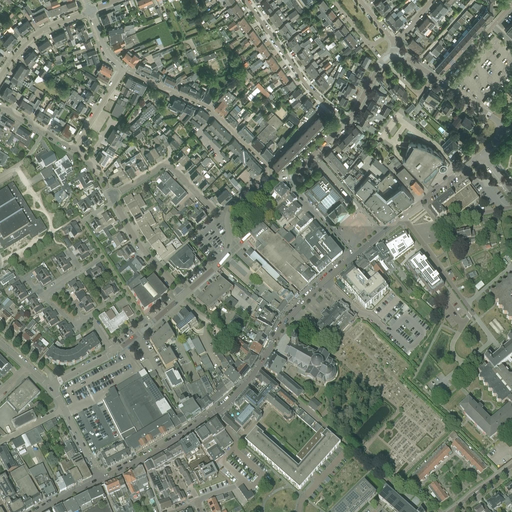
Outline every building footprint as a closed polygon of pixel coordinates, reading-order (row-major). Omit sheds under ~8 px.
[(45,4),(48,9),(49,10),(60,5),(58,0),(56,0),(53,1),(50,2),(49,0),(48,0),(44,2),(45,4)] [(75,0),(74,0),(67,3),(60,5),(49,10),(51,15),(52,16),(78,6),(75,0)] [(138,0),(140,5),(142,10),(145,9),(143,6),(147,4),(145,0),(138,0)] [(264,8),(270,4),(268,1),(269,0),(264,0),(260,3),(264,8)] [(327,13),(331,10),(329,7),(329,6),(323,0),(322,0),(319,2),(318,3),(324,10),(321,12),(324,15),(327,13)] [(377,8),(379,10),(391,0),(390,0),(385,0),(383,2),(381,0),(380,0),(379,2),(375,5),(377,8)] [(390,0),(391,0),(379,10),(380,12),(382,15),(383,14),(383,15),(387,12),(389,10),(392,8),(390,5),(393,3),(396,0),(390,0)] [(268,13),(272,10),(277,6),(274,1),(270,4),(264,8),(268,13)] [(439,5),(436,7),(439,9),(445,14),(447,12),(446,11),(448,8),(449,10),(450,10),(451,11),(451,10),(453,8),(452,7),(450,6),(448,4),(446,2),(444,4),(441,2),(440,1),(437,4),(439,5)] [(232,9),(234,12),(240,7),(237,2),(224,12),(225,13),(226,12),(226,13),(232,9)] [(23,7),(24,8),(26,12),(27,12),(28,14),(32,12),(27,4),(23,7)] [(37,10),(39,14),(43,20),(48,17),(48,16),(51,15),(49,10),(48,9),(46,10),(44,7),(37,10)] [(234,19),(240,15),(244,12),(240,7),(234,12),(236,15),(233,17),(234,19)] [(433,9),(431,11),(432,12),(434,14),(432,17),(437,21),(442,16),(443,17),(445,14),(439,9),(436,7),(434,10),(433,9)] [(488,9),(483,14),(489,20),(490,19),(489,18),(493,14),(494,15),(495,8),(493,8),(488,7),(488,9)] [(273,13),(269,16),(273,21),(283,14),(281,11),(279,9),(273,13)] [(327,20),(323,22),(326,26),(333,21),(331,19),(336,15),(332,9),(331,10),(327,13),(324,16),(327,20)] [(110,21),(111,23),(118,20),(115,15),(114,15),(112,11),(101,15),(101,16),(100,17),(101,20),(102,19),(104,23),(110,21)] [(298,12),(290,18),(292,20),(299,16),(300,15),(298,12)] [(389,16),(386,19),(390,24),(398,18),(396,15),(396,14),(394,12),(389,16)] [(37,23),(40,22),(42,21),(43,21),(42,20),(43,20),(39,14),(36,15),(34,13),(32,14),(33,17),(35,19),(37,23)] [(481,13),(476,18),(484,25),(485,24),(484,23),(488,19),(489,20),(483,14),(483,15),(481,13)] [(283,14),(273,21),(277,26),(281,23),(286,19),(285,17),(283,14)] [(230,24),(228,26),(231,31),(235,29),(236,30),(239,28),(242,26),(248,22),(244,16),(238,20),(239,21),(236,24),(235,21),(230,24)] [(334,29),(339,26),(343,22),(338,17),(334,20),(333,21),(335,24),(332,26),(334,29)] [(398,18),(390,24),(395,30),(397,28),(400,26),(400,25),(403,22),(398,17),(398,18)] [(430,28),(437,21),(432,17),(430,19),(428,17),(423,22),(430,28)] [(476,18),(471,23),(475,26),(480,31),(481,30),(480,29),(483,25),(484,25),(476,18)] [(23,24),(27,30),(33,26),(30,22),(28,20),(23,24)] [(457,29),(461,24),(457,20),(452,26),(455,28),(457,29)] [(22,34),(27,30),(23,24),(20,21),(18,22),(19,24),(13,28),(19,35),(22,33),(22,34)] [(292,26),(290,24),(288,21),(283,25),(279,28),(282,33),(292,26)] [(115,27),(114,27),(109,28),(110,34),(125,31),(126,30),(131,29),(130,28),(129,27),(125,28),(124,25),(121,26),(120,22),(115,23),(115,27)] [(235,29),(231,31),(233,34),(237,31),(240,36),(240,37),(244,34),(242,32),(245,29),(246,31),(248,30),(252,27),(248,22),(242,26),(239,28),(236,30),(235,29)] [(423,22),(418,27),(421,29),(419,31),(424,36),(426,34),(430,29),(430,28),(423,22)] [(471,24),(467,29),(475,36),(480,31),(471,23),(471,24)] [(75,29),(77,34),(77,33),(80,33),(86,30),(84,24),(77,26),(78,28),(75,29)] [(339,38),(349,30),(344,25),(334,32),(339,38)] [(290,35),(292,34),(296,30),(295,28),(294,29),(292,26),(282,33),(286,38),(290,35)] [(110,34),(111,44),(116,42),(125,38),(124,37),(127,36),(127,34),(131,33),(135,32),(134,27),(130,28),(131,29),(126,30),(125,31),(110,34)] [(466,28),(462,34),(464,36),(470,41),(471,40),(470,39),(474,35),(475,36),(467,29),(466,28)] [(248,33),(252,38),(257,35),(253,29),(249,32),(248,33)] [(424,36),(419,31),(417,29),(414,32),(422,38),(424,36)] [(89,36),(86,30),(80,33),(77,33),(79,37),(80,39),(82,38),(89,36)] [(65,31),(59,34),(62,41),(68,38),(67,36),(65,31)] [(17,38),(13,35),(12,33),(7,38),(13,43),(17,38)] [(288,41),(291,46),(296,43),(298,42),(301,39),(299,37),(300,36),(298,33),(288,41)] [(344,38),(344,39),(343,39),(348,45),(349,44),(350,46),(343,52),(346,55),(352,51),(356,48),(353,45),(357,42),(350,33),(347,36),(344,38)] [(53,37),(55,41),(56,44),(57,46),(63,44),(62,41),(59,34),(53,37)] [(462,34),(458,39),(466,46),(470,41),(464,36),(462,34)] [(255,44),(257,43),(261,40),(257,35),(252,38),(255,44)] [(126,44),(133,41),(131,36),(124,39),(125,40),(117,43),(117,44),(113,45),(116,51),(123,48),(122,45),(126,44)] [(8,48),(13,43),(7,38),(3,43),(5,45),(8,48)] [(408,44),(413,48),(418,43),(413,38),(408,44)] [(43,43),(47,49),(52,45),(51,43),(48,39),(43,43)] [(77,50),(72,51),(73,54),(78,52),(83,50),(83,49),(86,48),(88,47),(92,45),(90,39),(85,41),(80,43),(81,46),(80,46),(81,48),(77,50)] [(232,44),(238,41),(236,39),(229,44),(232,48),(234,47),(232,44)] [(296,43),(291,46),(295,51),(302,46),(304,46),(309,43),(311,41),(309,39),(304,43),(303,42),(299,45),(298,42),(296,43)] [(457,39),(452,44),(454,46),(461,52),(462,51),(461,50),(464,46),(465,47),(466,46),(458,39),(457,40),(457,39)] [(257,46),(261,52),(266,48),(263,42),(258,45),(257,46)] [(37,47),(40,51),(42,53),(47,49),(43,43),(37,47)] [(308,47),(311,45),(309,43),(304,46),(305,48),(297,54),(300,59),(310,52),(310,51),(311,51),(308,47)] [(317,52),(319,55),(325,50),(327,49),(322,43),(320,44),(319,45),(321,48),(321,49),(317,52)] [(423,47),(418,43),(413,48),(418,53),(423,47)] [(444,47),(439,43),(435,48),(439,52),(444,47)] [(450,47),(448,49),(456,57),(457,56),(456,55),(460,51),(461,52),(454,46),(452,49),(450,47)] [(265,57),(266,56),(270,53),(266,48),(261,52),(258,54),(257,54),(259,57),(260,57),(261,58),(264,56),(265,57)] [(432,52),(430,51),(429,52),(431,54),(432,55),(434,54),(437,56),(440,53),(439,52),(435,48),(432,52)] [(91,51),(83,54),(84,58),(87,57),(86,57),(97,53),(95,49),(91,51)] [(329,56),(330,55),(331,52),(329,50),(328,49),(327,49),(325,50),(319,55),(321,57),(327,53),(329,56)] [(448,50),(443,55),(445,57),(451,62),(452,61),(451,61),(455,56),(456,57),(448,49),(447,50),(448,50)] [(33,50),(28,55),(34,60),(38,55),(37,54),(33,50)] [(187,53),(190,60),(196,57),(192,50),(187,53)] [(132,56),(133,55),(129,51),(128,53),(127,52),(126,53),(123,57),(128,61),(132,56)] [(216,57),(215,52),(203,56),(205,61),(216,57)] [(304,64),(314,57),(310,52),(300,59),(304,64)] [(424,58),(427,60),(429,62),(434,57),(432,55),(431,54),(429,52),(424,58)] [(90,61),(81,63),(82,66),(91,64),(94,62),(99,61),(97,53),(86,57),(87,57),(87,58),(89,58),(90,61)] [(265,65),(262,67),(264,69),(267,67),(270,65),(276,61),(273,56),(274,56),(273,54),(269,57),(265,60),(267,63),(265,65)] [(26,58),(24,60),(28,63),(29,65),(32,67),(36,62),(34,60),(28,55),(27,55),(25,56),(26,58)] [(367,55),(364,60),(364,61),(362,60),(360,63),(362,65),(367,67),(372,58),(367,55)] [(132,56),(128,61),(133,66),(136,63),(137,62),(138,61),(137,61),(140,58),(138,56),(135,59),(132,56)] [(445,57),(440,62),(447,68),(448,67),(447,66),(450,62),(451,63),(451,62),(445,57)] [(253,67),(255,66),(262,61),(260,58),(253,63),(253,64),(252,65),(253,67)] [(158,66),(161,64),(163,63),(161,60),(156,63),(151,66),(153,69),(156,67),(158,66)] [(305,68),(309,72),(315,68),(318,65),(314,60),(309,65),(305,68)] [(49,61),(45,65),(43,68),(46,71),(48,68),(49,68),(52,63),(49,61)] [(274,70),(280,66),(276,61),(270,65),(272,67),(270,69),(272,71),(274,70)] [(330,61),(329,62),(324,66),(326,69),(330,65),(332,64),(330,61)] [(365,70),(361,68),(359,66),(360,63),(356,61),(351,69),(353,70),(352,71),(357,74),(362,76),(365,70)] [(442,73),(447,68),(440,62),(435,68),(442,73)] [(96,77),(102,80),(107,83),(109,79),(107,78),(110,73),(113,68),(103,63),(100,67),(98,70),(101,71),(100,72),(98,71),(97,72),(95,75),(97,76),(96,77)] [(174,69),(177,68),(174,63),(167,67),(169,72),(173,70),(174,69)] [(21,64),(17,70),(23,74),(23,73),(26,75),(30,70),(27,68),(25,67),(21,64)] [(152,69),(149,76),(161,81),(163,76),(163,75),(160,73),(157,72),(158,69),(157,68),(159,67),(159,69),(163,67),(161,64),(158,66),(156,67),(153,69),(152,69)] [(144,66),(141,72),(149,76),(152,69),(145,66),(144,66)] [(313,77),(317,74),(322,70),(321,67),(317,70),(315,68),(309,72),(313,77)] [(34,71),(38,74),(41,77),(43,75),(46,71),(43,68),(42,68),(40,72),(36,68),(34,71)] [(281,68),(277,71),(276,72),(271,75),(274,78),(272,80),(273,82),(277,80),(280,77),(285,73),(281,68)] [(17,70),(14,75),(18,78),(20,79),(19,81),(20,82),(29,88),(31,85),(29,84),(28,82),(23,79),(26,75),(23,73),(23,74),(17,70)] [(86,71),(84,75),(94,81),(91,87),(92,88),(96,90),(100,84),(95,80),(96,78),(92,75),(91,75),(86,71)] [(175,87),(175,88),(177,89),(179,90),(187,94),(188,93),(190,89),(191,86),(192,84),(190,83),(188,86),(184,84),(191,79),(194,81),(198,76),(196,72),(183,80),(181,80),(178,83),(175,86),(175,87)] [(315,80),(319,85),(325,80),(323,77),(326,74),(324,72),(319,77),(315,80)] [(283,83),(285,82),(289,79),(285,73),(280,77),(283,83)] [(348,79),(357,84),(361,78),(352,73),(348,79)] [(323,89),(327,86),(335,80),(332,76),(331,75),(325,80),(319,85),(323,89)] [(164,82),(174,87),(177,80),(167,76),(164,82)] [(177,80),(174,87),(175,87),(175,86),(178,83),(181,80),(183,80),(181,76),(178,77),(177,80)] [(123,86),(121,92),(126,95),(133,79),(129,77),(125,84),(127,85),(126,87),(123,86)] [(133,79),(126,95),(128,96),(131,91),(133,92),(134,89),(138,81),(133,79)] [(285,94),(292,88),(296,85),(293,80),(288,83),(287,84),(289,86),(283,91),(285,94)] [(135,93),(133,98),(135,99),(142,83),(138,81),(134,89),(133,92),(135,93)] [(197,86),(199,83),(195,81),(191,87),(191,86),(190,89),(188,93),(195,96),(199,87),(197,86)] [(212,86),(214,84),(211,82),(210,85),(209,84),(207,88),(201,99),(209,103),(213,96),(209,93),(213,86),(212,86)] [(397,82),(394,85),(390,82),(388,84),(391,88),(389,91),(391,93),(390,94),(393,97),(402,88),(397,82)] [(135,99),(134,100),(137,101),(137,100),(138,100),(140,95),(142,95),(143,93),(145,90),(147,85),(142,83),(135,99)] [(341,91),(349,96),(351,93),(352,94),(353,92),(355,93),(356,90),(355,89),(356,87),(351,85),(349,84),(347,83),(346,86),(344,86),(341,91)] [(7,98),(12,89),(10,88),(7,86),(1,95),(7,98)] [(207,88),(205,87),(203,86),(202,86),(201,88),(199,87),(195,96),(201,99),(207,88)] [(257,87),(249,95),(252,98),(261,90),(257,87)] [(292,94),(289,96),(291,98),(294,101),(292,103),(291,103),(295,107),(301,102),(297,98),(303,93),(299,88),(296,91),(296,90),(292,94)] [(405,96),(408,93),(402,88),(393,97),(395,99),(399,95),(402,98),(406,102),(408,99),(405,96)] [(18,99),(21,95),(22,94),(19,92),(18,93),(12,89),(7,98),(13,102),(16,97),(18,99)] [(72,89),(70,92),(71,93),(73,94),(72,94),(78,98),(81,99),(82,96),(77,93),(78,92),(73,89),(73,90),(72,89)] [(89,101),(90,101),(92,99),(91,98),(94,95),(89,92),(84,89),(82,92),(85,94),(83,97),(89,101)] [(230,96),(232,94),(229,91),(227,93),(225,90),(220,95),(216,99),(220,103),(215,108),(218,111),(224,106),(223,105),(231,97),(230,96)] [(340,102),(341,103),(341,104),(343,106),(345,105),(349,99),(348,98),(349,96),(341,91),(339,90),(337,94),(342,96),(340,102)] [(380,101),(384,103),(386,99),(384,98),(385,98),(387,96),(381,93),(377,90),(373,97),(378,99),(380,101)] [(425,92),(421,97),(425,100),(434,107),(435,106),(440,98),(430,91),(428,94),(425,92)] [(72,94),(71,97),(73,98),(72,99),(74,101),(71,105),(76,108),(78,110),(82,112),(83,112),(84,112),(85,110),(84,110),(86,106),(82,103),(79,102),(81,99),(78,98),(72,94)] [(218,111),(223,116),(227,113),(228,111),(225,107),(227,105),(236,97),(233,94),(232,94),(230,96),(231,97),(223,105),(224,106),(218,111)] [(21,101),(18,106),(24,109),(27,103),(29,100),(30,101),(32,98),(31,97),(30,96),(28,99),(24,97),(22,100),(21,101)] [(234,105),(239,100),(241,98),(239,96),(232,103),(234,105)] [(119,98),(111,114),(112,114),(119,117),(126,102),(123,100),(119,98)] [(182,111),(183,107),(186,103),(175,98),(173,102),(171,106),(182,111)] [(301,103),(299,105),(300,106),(302,108),(305,105),(308,108),(309,107),(313,103),(308,98),(304,102),(302,104),(301,103)] [(377,104),(377,103),(371,100),(370,103),(369,103),(367,105),(368,106),(373,109),(376,111),(380,106),(377,104)] [(148,118),(154,113),(158,109),(152,103),(152,104),(151,102),(147,105),(148,106),(142,112),(143,113),(140,116),(141,116),(144,121),(147,118),(148,118)] [(27,103),(24,109),(29,113),(32,108),(33,106),(27,103)] [(445,106),(444,105),(442,109),(443,110),(441,112),(444,114),(446,111),(449,114),(452,110),(452,109),(453,107),(447,103),(445,106)] [(58,110),(57,113),(60,115),(64,109),(63,109),(65,106),(63,104),(61,107),(58,110)] [(185,108),(180,113),(182,115),(184,111),(190,114),(186,119),(188,121),(189,120),(193,115),(193,116),(199,109),(188,104),(185,108)] [(225,117),(230,121),(237,114),(241,109),(237,105),(225,117)] [(382,114),(386,117),(393,108),(387,105),(382,114)] [(45,110),(43,109),(44,109),(41,107),(41,108),(38,106),(33,113),(36,115),(35,116),(41,120),(46,111),(45,110)] [(54,117),(58,110),(55,109),(52,114),(47,110),(48,108),(48,107),(47,106),(45,110),(46,111),(41,120),(46,123),(51,115),(54,117)] [(305,115),(309,118),(315,112),(316,112),(316,111),(316,110),(315,110),(312,107),(305,115)] [(200,108),(195,115),(199,119),(204,122),(207,119),(210,115),(205,111),(200,108)] [(362,115),(363,115),(363,116),(369,119),(371,120),(373,121),(375,117),(384,120),(386,117),(380,113),(376,111),(373,109),(372,113),(366,110),(364,113),(364,112),(362,115)] [(266,115),(261,110),(257,115),(258,116),(255,119),(258,123),(261,119),(262,120),(266,115)] [(73,111),(69,117),(73,119),(74,116),(77,118),(79,115),(73,111)] [(255,140),(252,143),(259,150),(265,144),(278,131),(276,129),(283,122),(275,113),(274,114),(272,111),(265,118),(263,120),(265,122),(261,126),(256,130),(258,132),(254,136),(253,138),(255,140)] [(292,113),(288,117),(297,124),(300,120),(292,113)] [(152,119),(158,125),(163,120),(158,114),(152,119)] [(240,116),(237,114),(230,121),(234,126),(238,122),(242,118),(240,116)] [(144,121),(141,116),(136,120),(137,121),(129,127),(133,131),(141,125),(140,125),(145,121),(144,121)] [(321,118),(320,116),(318,118),(317,117),(315,119),(316,120),(323,127),(328,122),(326,121),(326,122),(323,120),(321,118)] [(363,116),(360,122),(364,124),(365,125),(363,127),(365,128),(367,130),(374,133),(377,128),(370,124),(371,124),(367,122),(369,119),(363,116)] [(457,116),(451,126),(457,130),(460,126),(463,128),(463,129),(463,130),(465,131),(466,131),(467,131),(469,128),(470,127),(470,128),(471,128),(472,126),(472,125),(472,123),(473,124),(473,123),(474,121),(469,118),(469,119),(466,116),(463,120),(461,119),(457,116)] [(63,126),(65,122),(61,119),(58,123),(55,121),(54,122),(52,126),(58,130),(61,124),(63,126)] [(215,119),(209,126),(212,129),(215,132),(217,134),(223,127),(222,126),(218,122),(215,119)] [(316,134),(321,130),(320,130),(323,127),(316,120),(314,122),(313,121),(311,123),(312,124),(309,127),(316,134)] [(7,124),(4,129),(9,132),(11,130),(13,126),(8,122),(7,124)] [(68,124),(67,124),(64,128),(62,133),(67,136),(71,132),(73,133),(76,129),(72,126),(70,125),(68,124)] [(114,129),(110,134),(118,139),(121,141),(123,138),(123,136),(122,135),(124,132),(129,135),(131,131),(126,127),(126,128),(124,127),(120,124),(118,128),(116,131),(114,129)] [(363,127),(362,127),(358,124),(352,131),(360,139),(364,135),(362,133),(363,133),(361,131),(365,128),(363,127)] [(248,142),(250,141),(253,138),(254,136),(245,126),(242,129),(238,132),(248,142)] [(223,127),(217,134),(219,136),(222,139),(226,142),(232,136),(229,132),(225,129),(223,127)] [(313,137),(316,134),(309,127),(307,129),(306,128),(303,132),(303,133),(302,135),(309,142),(314,137),(313,137)] [(140,128),(134,133),(137,136),(139,139),(144,135),(142,132),(140,128)] [(8,141),(5,145),(9,148),(12,143),(11,142),(14,139),(19,142),(21,139),(25,133),(19,129),(17,134),(15,136),(14,137),(12,135),(9,139),(8,141)] [(360,139),(352,131),(348,135),(354,141),(356,143),(360,139)] [(180,144),(183,141),(175,132),(172,136),(174,138),(173,140),(169,143),(174,149),(179,144),(180,144)] [(19,142),(25,145),(24,147),(26,149),(27,149),(32,141),(29,139),(30,136),(25,133),(19,142)] [(110,134),(107,139),(112,142),(110,145),(108,148),(109,149),(114,152),(117,149),(118,146),(121,141),(118,139),(110,134)] [(165,151),(163,146),(161,144),(162,144),(159,140),(162,138),(160,135),(159,134),(156,136),(153,138),(156,142),(154,143),(154,145),(155,147),(152,149),(158,157),(160,156),(160,154),(165,151)] [(306,144),(309,142),(302,135),(298,138),(296,140),(295,142),(302,149),(306,144)] [(348,135),(344,139),(350,146),(354,141),(348,135)] [(238,152),(243,147),(235,138),(228,145),(237,153),(238,152)] [(453,138),(448,143),(454,149),(454,150),(455,150),(457,148),(457,147),(459,145),(453,138)] [(346,150),(350,146),(344,139),(339,144),(346,150)] [(264,148),(261,152),(267,159),(274,153),(269,148),(274,143),(271,140),(266,145),(267,146),(264,148)] [(295,156),(295,157),(299,152),(302,149),(295,142),(293,144),(292,143),(290,145),(291,146),(288,150),(295,156)] [(443,168),(444,168),(445,168),(450,163),(439,152),(438,152),(436,151),(434,149),(431,147),(428,146),(427,145),(425,144),(423,144),(418,142),(415,142),(412,142),(409,142),(405,157),(402,159),(421,179),(425,183),(425,182),(428,185),(431,180),(430,178),(433,175),(434,176),(434,175),(435,175),(436,175),(436,174),(437,174),(437,173),(437,172),(436,172),(440,166),(440,167),(441,167),(442,168),(443,168)] [(452,152),(454,149),(448,143),(443,148),(447,152),(450,155),(452,153),(452,152)] [(179,161),(181,164),(189,157),(186,154),(188,153),(188,151),(187,149),(189,147),(186,144),(184,146),(181,150),(176,155),(180,160),(179,161)] [(143,146),(140,148),(141,151),(144,155),(148,161),(154,158),(155,159),(158,157),(152,149),(150,150),(149,148),(147,148),(145,149),(143,146)] [(251,155),(243,147),(238,152),(240,154),(234,160),(236,162),(240,159),(241,157),(245,161),(251,155)] [(362,161),(370,153),(364,148),(362,150),(354,161),(352,163),(350,166),(353,169),(355,168),(357,170),(356,172),(357,173),(356,174),(351,179),(348,182),(353,188),(360,180),(364,175),(362,173),(363,171),(359,167),(364,162),(362,161)] [(100,151),(96,158),(102,161),(101,164),(104,166),(110,157),(112,158),(114,156),(113,156),(115,153),(114,152),(109,149),(107,152),(103,149),(101,152),(100,151)] [(292,159),(295,156),(288,150),(286,151),(285,150),(281,154),(282,155),(280,157),(288,164),(292,159)] [(329,161),(336,155),(331,150),(325,156),(329,161)] [(228,161),(230,159),(222,151),(221,153),(228,161)] [(0,166),(2,168),(6,161),(7,160),(8,158),(0,152),(0,166)] [(51,153),(47,155),(46,152),(35,158),(39,165),(42,163),(45,168),(56,161),(51,153)] [(139,153),(135,155),(136,157),(131,160),(133,163),(137,170),(140,168),(141,170),(146,166),(142,160),(143,159),(139,153)] [(339,159),(341,157),(338,153),(336,155),(329,161),(333,165),(339,159)] [(249,165),(255,159),(251,155),(245,161),(249,165)] [(189,157),(181,164),(184,166),(185,165),(189,169),(195,164),(199,161),(201,159),(198,156),(196,158),(194,157),(192,157),(191,159),(189,157)] [(416,178),(404,165),(395,156),(390,160),(399,170),(396,172),(408,185),(410,183),(417,191),(419,192),(424,188),(416,178)] [(275,162),(273,164),(280,171),(285,167),(288,164),(280,157),(277,160),(276,160),(274,162),(275,162)] [(376,158),(372,163),(386,175),(390,170),(376,158)] [(65,180),(63,178),(72,173),(70,170),(71,169),(68,164),(70,163),(68,160),(64,162),(63,159),(61,160),(60,161),(54,164),(56,168),(60,166),(61,167),(54,172),(61,183),(65,180)] [(264,168),(255,159),(249,165),(246,168),(248,171),(251,174),(250,175),(254,178),(264,168)] [(337,170),(344,164),(339,159),(333,165),(337,170)] [(124,172),(118,163),(117,160),(116,160),(114,162),(117,168),(115,169),(114,170),(114,171),(114,172),(115,173),(109,176),(111,180),(112,180),(116,186),(122,182),(122,180),(127,177),(124,172)] [(137,170),(133,163),(130,164),(127,164),(125,161),(121,164),(125,170),(126,170),(127,172),(130,176),(136,173),(135,172),(137,170)] [(348,168),(349,166),(346,162),(344,164),(337,170),(341,174),(348,168)] [(201,164),(199,166),(195,169),(196,169),(193,173),(190,175),(195,180),(196,179),(198,181),(204,175),(202,172),(202,169),(204,167),(201,164)] [(51,166),(40,173),(42,176),(45,181),(44,182),(48,188),(49,188),(51,192),(59,186),(56,181),(57,180),(51,171),(53,170),(51,166)] [(342,175),(348,182),(351,179),(356,174),(354,172),(353,169),(350,166),(347,170),(342,175)] [(410,193),(402,184),(396,177),(390,170),(382,179),(371,191),(369,193),(364,199),(370,204),(371,204),(374,208),(373,208),(385,221),(398,211),(403,207),(414,198),(412,195),(411,194),(410,193)] [(371,172),(358,187),(355,191),(364,199),(369,193),(371,191),(382,179),(379,177),(378,178),(371,172)] [(345,197),(339,191),(324,173),(307,188),(305,185),(303,187),(305,190),(325,213),(329,210),(329,211),(336,218),(338,216),(338,217),(346,210),(345,209),(348,208),(341,200),(345,197)] [(156,188),(160,192),(161,193),(172,182),(170,180),(171,179),(166,174),(159,180),(162,183),(156,188)] [(204,175),(198,181),(200,183),(199,184),(204,189),(210,184),(215,178),(212,175),(211,176),(210,177),(206,177),(204,175)] [(84,191),(88,188),(92,186),(91,183),(92,182),(89,176),(82,179),(82,178),(80,179),(78,176),(77,177),(76,179),(73,181),(74,184),(78,181),(84,191)] [(172,182),(161,193),(166,197),(171,192),(173,195),(180,188),(175,183),(174,184),(172,182)] [(431,208),(438,217),(439,219),(442,216),(444,218),(446,216),(447,217),(452,217),(452,216),(452,215),(453,214),(453,213),(454,213),(455,213),(456,214),(457,215),(457,216),(459,215),(467,209),(475,202),(479,200),(477,198),(476,197),(469,187),(471,186),(468,182),(464,185),(456,191),(455,194),(456,195),(454,197),(451,193),(442,200),(431,208)] [(415,193),(417,191),(410,183),(408,185),(412,189),(415,193)] [(29,236),(30,236),(29,235),(35,232),(38,237),(39,236),(39,235),(46,231),(39,219),(36,221),(12,184),(5,188),(6,190),(0,193),(0,245),(4,251),(29,236)] [(222,193),(228,199),(233,195),(229,191),(231,189),(228,186),(227,184),(225,187),(226,189),(222,193)] [(55,195),(54,198),(58,205),(66,201),(68,200),(67,198),(65,196),(71,192),(67,185),(61,189),(62,191),(55,195)] [(274,204),(276,206),(281,201),(282,201),(289,193),(281,185),(274,193),(279,198),(275,202),(276,203),(274,204)] [(471,186),(469,187),(476,197),(479,195),(471,185),(471,186)] [(180,188),(173,195),(176,198),(171,203),(175,207),(180,203),(186,197),(184,195),(185,193),(180,188)] [(96,191),(92,194),(91,195),(86,198),(92,207),(94,205),(95,207),(102,203),(98,197),(99,196),(96,191)] [(223,203),(228,199),(222,193),(218,196),(216,194),(213,196),(218,201),(220,199),(223,203)] [(128,206),(129,208),(142,201),(140,197),(139,195),(133,199),(131,195),(123,200),(126,207),(128,206)] [(295,203),(297,201),(293,196),(287,202),(281,205),(272,214),(276,219),(278,218),(284,213),(295,203)] [(78,204),(76,200),(72,203),(74,206),(77,205),(79,208),(80,208),(84,214),(90,210),(89,209),(92,207),(86,198),(78,204)] [(129,212),(133,218),(141,213),(139,210),(146,207),(142,201),(129,208),(131,211),(129,212)] [(246,212),(252,207),(247,201),(241,207),(246,212)] [(295,216),(301,209),(295,203),(284,213),(278,218),(281,221),(278,224),(283,229),(288,224),(283,219),(287,216),(290,220),(295,215),(295,216)] [(202,208),(198,211),(198,212),(196,209),(193,212),(196,215),(202,222),(207,218),(203,214),(205,212),(202,208)] [(172,215),(176,211),(174,209),(166,217),(165,222),(166,223),(173,216),(172,215)] [(139,226),(152,219),(149,213),(143,217),(141,213),(133,218),(136,224),(138,223),(139,226)] [(100,221),(106,229),(115,223),(113,219),(112,220),(108,214),(102,218),(103,219),(100,221)] [(197,226),(202,222),(196,215),(192,219),(191,218),(188,220),(191,224),(193,222),(197,226)] [(299,233),(313,221),(307,216),(295,228),(299,233)] [(143,236),(151,231),(149,228),(156,224),(152,219),(139,226),(141,229),(139,229),(143,236)] [(189,226),(191,224),(188,220),(184,224),(185,225),(182,227),(188,234),(193,230),(189,226)] [(275,236),(275,237),(259,220),(250,231),(308,285),(319,275),(294,251),(288,246),(283,240),(281,242),(275,236)] [(106,229),(100,221),(98,222),(97,221),(90,225),(94,232),(96,235),(106,229)] [(81,234),(77,229),(78,228),(75,223),(67,228),(62,232),(65,236),(70,233),(74,238),(81,234)] [(307,240),(320,229),(315,223),(309,228),(308,229),(311,233),(305,238),(307,240)] [(275,233),(279,230),(274,225),(271,229),(275,233)] [(175,230),(173,231),(179,238),(182,236),(184,238),(188,234),(182,227),(180,229),(178,227),(175,230)] [(151,231),(143,236),(148,242),(149,241),(151,243),(163,234),(159,229),(153,233),(151,231)] [(318,244),(327,237),(320,229),(307,240),(305,242),(307,245),(314,239),(318,244)] [(283,240),(288,235),(282,230),(277,235),(275,236),(281,242),(283,240)] [(466,240),(467,245),(475,243),(474,238),(475,238),(474,232),(470,233),(469,230),(456,233),(458,242),(466,240)] [(308,285),(250,231),(248,234),(257,243),(256,244),(256,245),(255,246),(255,247),(255,248),(256,249),(256,250),(257,251),(256,251),(299,292),(307,284),(308,285)] [(113,242),(116,248),(120,246),(120,245),(126,242),(122,235),(121,236),(119,233),(115,236),(111,238),(111,237),(107,239),(108,242),(109,242),(111,243),(113,242)] [(404,233),(384,245),(386,249),(390,255),(394,261),(397,259),(414,246),(409,238),(408,238),(404,233)] [(167,240),(163,234),(151,243),(153,246),(151,247),(155,253),(163,247),(161,244),(167,240)] [(292,242),(295,240),(289,234),(288,235),(283,240),(288,246),(292,242)] [(317,246),(326,257),(327,258),(326,259),(331,265),(332,265),(331,264),(342,255),(336,248),(334,246),(327,237),(318,244),(319,245),(317,246)] [(318,261),(326,269),(331,265),(326,259),(327,258),(326,257),(317,246),(319,245),(318,244),(314,239),(307,245),(315,254),(313,257),(317,262),(318,261)] [(77,251),(79,253),(86,249),(84,245),(82,246),(80,242),(72,247),(75,252),(77,251)] [(315,254),(307,245),(305,242),(303,244),(300,247),(298,248),(294,251),(319,275),(326,269),(318,261),(317,262),(313,257),(315,254)] [(386,249),(383,245),(376,249),(385,263),(386,265),(387,265),(394,261),(392,257),(386,249)] [(121,258),(122,257),(125,262),(129,259),(128,258),(134,254),(130,248),(128,249),(127,246),(118,252),(119,252),(118,253),(117,253),(117,255),(117,257),(118,258),(120,258),(121,258)] [(175,251),(172,247),(171,246),(165,250),(163,247),(155,253),(160,258),(161,257),(163,260),(162,261),(175,251)] [(189,248),(169,265),(171,267),(169,269),(171,271),(173,273),(175,271),(178,273),(179,273),(184,279),(189,274),(188,273),(194,268),(195,269),(200,264),(195,258),(196,258),(194,255),(196,252),(195,251),(193,248),(191,250),(189,248)] [(89,257),(87,253),(88,252),(86,249),(79,253),(80,256),(79,257),(82,262),(89,257)] [(250,249),(245,254),(250,258),(252,256),(254,253),(250,249)] [(373,250),(364,258),(372,268),(374,270),(376,273),(380,278),(381,279),(386,285),(390,281),(385,275),(386,274),(379,264),(377,266),(373,262),(378,259),(379,260),(378,261),(381,265),(385,263),(376,249),(374,251),(373,250)] [(263,271),(268,266),(254,253),(252,256),(250,258),(256,264),(257,265),(256,265),(263,271)] [(58,267),(65,262),(63,260),(65,258),(62,254),(54,259),(57,262),(55,263),(58,267)] [(414,259),(406,265),(406,266),(408,268),(415,277),(417,280),(418,279),(419,279),(421,282),(432,295),(435,293),(438,290),(439,290),(444,286),(439,280),(436,276),(427,264),(424,260),(420,255),(414,259)] [(364,258),(353,268),(359,275),(365,270),(367,272),(372,268),(364,258)] [(118,271),(117,271),(119,275),(128,267),(131,271),(134,274),(133,275),(133,278),(135,280),(139,276),(136,273),(140,269),(141,270),(145,267),(138,259),(134,262),(128,267),(126,264),(120,269),(118,271)] [(465,270),(469,268),(472,266),(469,259),(466,260),(461,262),(465,270)] [(65,262),(58,267),(60,270),(61,270),(64,273),(71,268),(68,263),(67,265),(65,262)] [(94,271),(98,278),(102,276),(101,274),(105,272),(100,264),(95,267),(96,269),(94,271)] [(249,270),(273,293),(273,292),(276,295),(280,299),(287,306),(294,299),(291,296),(290,297),(274,282),(269,277),(267,275),(264,272),(261,275),(257,272),(253,268),(256,265),(257,265),(256,264),(255,264),(249,270)] [(269,277),(273,272),(268,266),(263,271),(264,272),(267,275),(269,277)] [(41,267),(34,272),(36,277),(35,278),(37,280),(48,274),(45,270),(44,271),(41,267)] [(353,268),(340,280),(366,310),(388,290),(371,271),(362,279),(359,275),(353,268)] [(85,273),(88,277),(90,281),(94,279),(95,280),(98,278),(94,271),(91,272),(90,270),(85,273)] [(0,282),(1,283),(3,286),(8,283),(10,285),(14,282),(13,280),(15,278),(13,274),(11,275),(10,274),(11,274),(8,272),(7,271),(5,273),(5,272),(4,272),(3,272),(2,272),(2,273),(1,273),(1,274),(1,275),(0,275),(0,282)] [(274,282),(279,277),(273,272),(269,277),(274,282)] [(478,277),(475,272),(466,277),(468,281),(478,277)] [(48,274),(37,280),(39,283),(40,282),(43,287),(51,282),(48,278),(50,277),(48,274)] [(135,280),(127,287),(143,311),(160,300),(160,299),(166,293),(165,291),(162,287),(161,288),(160,286),(161,285),(157,282),(155,281),(156,280),(153,276),(145,283),(144,282),(145,281),(140,275),(139,276),(135,280)] [(285,288),(287,285),(279,277),(274,282),(290,297),(291,296),(294,299),(298,295),(291,288),(288,291),(285,288)] [(464,407),(461,409),(465,413),(464,414),(485,435),(486,434),(489,437),(492,435),(493,437),(511,421),(511,382),(511,381),(511,379),(511,375),(509,375),(507,377),(506,375),(508,374),(505,370),(504,371),(501,368),(502,367),(501,366),(507,361),(509,363),(511,361),(510,358),(511,356),(511,301),(510,299),(511,297),(511,279),(511,278),(507,277),(507,281),(508,283),(506,284),(505,283),(502,282),(501,286),(502,288),(501,289),(499,287),(496,287),(496,291),(494,292),(490,292),(490,295),(489,296),(493,300),(494,298),(499,304),(498,305),(498,308),(502,309),(503,308),(504,309),(503,310),(503,311),(503,314),(506,315),(508,313),(509,315),(508,316),(508,317),(508,320),(511,320),(511,319),(511,335),(507,340),(510,343),(503,349),(502,350),(503,351),(501,352),(500,351),(499,352),(492,358),(489,354),(484,359),(489,365),(488,366),(486,368),(485,366),(483,367),(479,370),(478,371),(481,375),(479,377),(479,380),(482,381),(484,382),(484,386),(487,386),(488,388),(488,391),(491,392),(493,393),(492,397),(496,397),(497,399),(497,402),(500,402),(502,404),(510,398),(488,370),(490,368),(511,395),(511,399),(511,398),(507,401),(510,405),(490,421),(481,411),(483,409),(479,406),(477,408),(468,399),(462,405),(464,407)] [(196,301),(209,311),(233,290),(221,279),(216,283),(215,283),(214,285),(213,285),(214,286),(205,294),(204,293),(202,295),(196,301)] [(72,288),(74,291),(81,286),(79,282),(77,283),(75,280),(67,285),(70,290),(72,288)] [(12,291),(14,295),(25,288),(23,285),(21,286),(19,282),(14,285),(11,287),(13,290),(12,291)] [(264,303),(261,301),(259,299),(259,300),(253,295),(252,297),(246,292),(247,291),(244,289),(234,282),(232,284),(245,295),(260,307),(278,319),(280,316),(264,303)] [(477,285),(475,287),(478,291),(480,289),(484,286),(481,282),(477,285)] [(109,286),(105,288),(110,295),(112,294),(113,296),(118,293),(113,285),(110,287),(109,286)] [(82,287),(81,286),(74,291),(75,293),(74,295),(76,299),(84,294),(82,291),(83,290),(82,287)] [(8,297),(13,295),(10,288),(5,290),(8,297)] [(26,291),(25,288),(14,295),(16,298),(18,298),(20,301),(28,296),(25,292),(26,291)] [(105,288),(104,288),(101,291),(102,292),(99,294),(104,302),(108,299),(107,297),(110,295),(105,288)] [(276,295),(273,292),(273,293),(271,295),(267,293),(261,301),(264,303),(280,316),(287,306),(280,299),(276,295)] [(83,305),(90,300),(88,297),(86,298),(84,294),(76,299),(79,304),(81,303),(83,305)] [(27,304),(29,308),(37,303),(35,301),(37,300),(34,295),(30,298),(26,300),(29,303),(27,304)] [(231,302),(234,300),(231,297),(224,303),(230,306),(233,304),(231,302)] [(426,303),(428,305),(432,309),(437,303),(433,300),(431,298),(426,303)] [(93,304),(90,300),(83,305),(85,308),(83,309),(86,314),(93,309),(91,305),(93,304)] [(5,324),(8,320),(13,316),(10,313),(11,312),(7,309),(9,307),(11,303),(9,301),(6,305),(4,308),(2,310),(5,312),(2,315),(0,317),(0,320),(1,321),(2,321),(5,324)] [(35,314),(39,312),(43,309),(40,305),(38,306),(37,303),(29,308),(31,312),(33,311),(35,314)] [(316,328),(318,331),(324,336),(323,336),(325,341),(326,340),(325,340),(327,338),(332,344),(341,335),(340,335),(340,334),(354,319),(354,320),(353,319),(355,317),(347,310),(348,309),(341,303),(338,305),(337,306),(335,305),(328,313),(326,312),(322,317),(323,318),(315,326),(317,328),(316,328)] [(123,313),(118,316),(113,308),(109,310),(110,312),(105,315),(104,313),(98,317),(104,326),(103,326),(104,326),(106,329),(107,328),(111,334),(115,331),(114,329),(125,323),(125,322),(128,320),(127,319),(133,316),(128,307),(122,311),(123,313)] [(260,307),(259,308),(257,307),(250,319),(261,325),(260,325),(272,331),(278,319),(260,307)] [(318,313),(321,316),(327,310),(323,307),(318,313)] [(42,318),(45,321),(52,317),(50,314),(52,313),(49,308),(45,311),(42,313),(44,317),(42,318)] [(175,321),(172,323),(177,328),(176,329),(179,333),(181,336),(182,337),(190,330),(198,323),(197,323),(197,322),(194,320),(191,316),(190,317),(185,312),(183,314),(182,314),(180,316),(177,319),(177,318),(175,320),(175,321)] [(242,326),(245,321),(235,316),(232,321),(237,324),(242,326)] [(51,327),(54,325),(59,323),(56,318),(54,319),(52,317),(45,321),(47,325),(49,324),(51,327)] [(26,328),(25,329),(28,331),(32,327),(35,323),(32,321),(29,325),(26,328)] [(58,331),(60,334),(68,330),(66,327),(68,326),(65,321),(57,326),(59,330),(58,331)] [(245,327),(242,326),(237,324),(232,321),(230,325),(242,332),(245,327)] [(16,334),(19,332),(21,334),(25,329),(26,328),(24,326),(21,323),(19,326),(15,323),(13,326),(13,327),(11,329),(16,334)] [(268,339),(272,331),(260,325),(258,330),(260,332),(259,334),(261,335),(265,337),(266,338),(268,339)] [(164,347),(175,338),(168,326),(150,341),(157,354),(158,353),(160,356),(159,357),(166,369),(173,365),(177,373),(180,378),(184,376),(176,363),(177,362),(170,350),(168,352),(166,348),(164,347)] [(66,341),(70,338),(74,336),(71,331),(69,332),(68,330),(60,334),(63,338),(64,337),(66,341)] [(27,344),(31,340),(34,336),(30,332),(29,333),(27,332),(21,338),(21,339),(24,342),(24,341),(27,344)] [(255,342),(254,344),(262,349),(268,339),(266,338),(265,337),(261,335),(259,334),(257,337),(251,334),(249,339),(255,342)] [(43,353),(47,349),(42,345),(41,346),(39,344),(41,342),(39,340),(41,338),(38,335),(35,339),(32,343),(34,345),(35,344),(36,345),(32,348),(39,354),(42,352),(43,353)] [(94,335),(84,342),(81,343),(82,344),(77,347),(78,349),(74,351),(75,352),(70,353),(70,354),(65,354),(61,353),(60,354),(56,352),(52,349),(44,359),(48,362),(49,361),(51,362),(51,363),(55,365),(55,364),(59,365),(58,366),(63,367),(63,365),(66,365),(66,366),(71,366),(71,365),(74,364),(74,365),(79,363),(78,362),(81,360),(81,361),(85,359),(84,358),(86,355),(88,354),(89,354),(91,353),(99,347),(94,339),(96,338),(94,335)] [(232,339),(228,344),(232,347),(231,347),(242,356),(238,360),(239,361),(250,370),(252,368),(258,359),(257,358),(250,354),(242,347),(241,348),(235,342),(232,339)] [(248,346),(244,345),(238,339),(235,342),(241,348),(242,347),(250,354),(257,358),(259,356),(263,349),(262,349),(254,344),(252,343),(251,342),(248,346)] [(182,345),(186,353),(191,351),(186,342),(182,345)] [(323,353),(322,354),(319,352),(318,355),(308,350),(308,351),(303,348),(304,348),(299,345),(299,346),(298,345),(299,344),(298,343),(296,342),(295,342),(294,343),(292,342),(290,342),(289,344),(289,346),(290,346),(284,356),(288,358),(287,359),(287,361),(286,363),(285,364),(287,365),(288,363),(289,363),(289,364),(292,365),(293,365),(292,366),(293,366),(293,365),(298,368),(297,370),(297,373),(308,378),(307,379),(313,382),(313,381),(316,383),(318,381),(322,383),(322,382),(324,384),(326,382),(327,382),(329,381),(330,381),(331,380),(333,379),(334,378),(334,377),(335,376),(335,374),(335,373),(335,371),(335,370),(334,369),(333,368),(335,365),(333,364),(333,363),(328,360),(329,358),(326,356),(327,355),(323,353)] [(280,378),(283,374),(285,370),(283,369),(283,368),(285,364),(286,363),(282,361),(272,356),(264,369),(278,377),(280,378)] [(246,375),(250,370),(239,361),(238,360),(234,365),(229,357),(225,360),(227,363),(227,364),(229,366),(231,368),(235,372),(235,373),(242,379),(246,375)] [(0,370),(0,371),(0,374),(3,378),(12,368),(8,364),(7,365),(0,358),(0,370)] [(202,371),(199,366),(195,369),(201,381),(209,396),(208,397),(213,405),(222,398),(219,394),(218,394),(216,393),(217,392),(214,386),(212,383),(211,381),(208,375),(208,374),(204,376),(202,371)] [(236,385),(242,379),(235,373),(235,372),(231,368),(229,366),(222,368),(223,371),(223,372),(225,375),(223,377),(224,378),(229,383),(234,387),(236,385)] [(223,377),(218,369),(215,371),(217,374),(216,375),(218,378),(211,381),(212,383),(214,386),(217,392),(216,393),(218,394),(219,394),(222,398),(234,387),(229,383),(224,378),(223,377)] [(168,375),(165,376),(166,379),(182,408),(179,410),(187,424),(190,422),(194,420),(201,414),(196,407),(192,401),(184,386),(184,385),(183,384),(180,378),(177,373),(175,375),(173,372),(168,375)] [(274,394),(279,389),(261,373),(256,379),(257,379),(255,381),(262,387),(263,385),(267,388),(274,394)] [(107,400),(103,402),(121,437),(122,436),(125,442),(124,442),(124,444),(131,457),(132,457),(135,455),(139,453),(141,451),(142,451),(143,450),(144,449),(141,443),(148,439),(153,444),(155,443),(160,440),(161,439),(162,439),(166,436),(167,436),(168,435),(172,433),(175,431),(179,429),(182,427),(172,411),(162,397),(155,386),(154,387),(152,383),(150,379),(149,379),(147,375),(147,376),(142,379),(139,374),(133,377),(136,383),(134,384),(131,386),(128,388),(125,389),(122,391),(119,393),(117,395),(115,391),(105,397),(106,399),(107,400)] [(276,380),(298,399),(302,394),(304,396),(305,394),(306,394),(283,374),(280,378),(278,377),(276,380)] [(40,394),(37,391),(27,381),(19,388),(6,401),(6,402),(18,415),(40,394)] [(164,381),(162,382),(168,394),(170,392),(164,381)] [(200,403),(190,386),(188,381),(183,384),(184,385),(184,386),(192,401),(196,407),(201,414),(206,411),(200,403)] [(208,397),(209,396),(201,381),(190,386),(200,403),(206,411),(213,405),(208,397)] [(263,393),(258,398),(265,404),(266,402),(269,405),(271,406),(271,407),(273,408),(272,408),(273,408),(274,409),(274,410),(275,410),(276,411),(277,411),(278,412),(278,413),(280,414),(281,415),(281,416),(282,416),(283,417),(283,418),(287,422),(288,421),(291,421),(294,418),(293,415),(295,414),(290,410),(289,410),(288,409),(288,408),(287,409),(286,407),(284,406),(284,405),(284,406),(282,404),(283,404),(282,403),(282,404),(281,403),(281,402),(280,402),(279,401),(277,400),(278,399),(277,399),(273,395),(274,394),(267,388),(265,391),(263,393)] [(250,406),(261,415),(261,414),(259,412),(265,404),(258,398),(252,393),(248,390),(241,397),(241,398),(246,402),(250,406)] [(292,409),(296,404),(280,390),(276,395),(292,409)] [(182,427),(187,424),(179,410),(178,410),(176,411),(173,408),(169,401),(165,395),(162,397),(172,411),(182,427)] [(241,397),(234,405),(239,410),(245,403),(249,406),(237,421),(235,423),(241,428),(244,431),(247,428),(254,420),(256,422),(261,417),(260,416),(261,415),(250,406),(246,402),(241,397)] [(321,406),(313,399),(307,406),(315,412),(321,406)] [(36,410),(38,414),(44,411),(39,403),(33,406),(36,410)] [(28,414),(11,423),(15,431),(16,431),(36,421),(34,417),(32,412),(30,413),(28,414)] [(226,414),(221,420),(225,424),(227,425),(236,434),(241,428),(235,423),(237,421),(235,419),(234,421),(230,418),(226,414)] [(305,417),(302,420),(306,424),(310,418),(309,417),(306,415),(305,417)] [(310,418),(306,424),(310,428),(315,422),(314,422),(310,418)] [(216,419),(204,427),(212,439),(215,438),(223,450),(224,450),(233,444),(218,423),(216,419)] [(47,423),(43,425),(45,430),(47,432),(54,429),(55,428),(52,424),(51,421),(47,423)] [(321,428),(317,424),(312,429),(317,433),(321,428)] [(41,426),(35,429),(39,436),(44,433),(43,431),(41,426)] [(205,451),(208,450),(209,451),(206,453),(213,461),(223,454),(221,452),(223,450),(215,438),(212,439),(204,427),(194,434),(205,451)] [(245,441),(300,490),(340,444),(326,432),(326,433),(321,428),(317,433),(296,457),(302,461),(297,467),(262,436),(263,435),(256,429),(245,441)] [(35,429),(30,432),(36,444),(36,445),(42,442),(39,436),(35,429)] [(30,432),(24,435),(31,448),(31,447),(34,446),(36,450),(38,448),(36,445),(36,444),(30,432)] [(25,445),(21,437),(11,442),(16,450),(21,447),(25,445)] [(184,442),(179,446),(185,459),(191,454),(193,453),(195,452),(200,448),(197,443),(194,439),(192,437),(187,440),(187,441),(186,442),(186,441),(184,442)] [(457,450),(463,443),(458,438),(452,445),(451,446),(453,448),(454,447),(457,450)] [(75,449),(73,444),(72,444),(70,441),(64,444),(66,447),(64,448),(62,448),(66,454),(75,449)] [(461,454),(468,448),(463,443),(457,450),(456,451),(457,453),(459,452),(461,454)] [(0,450),(0,451),(0,450),(0,457),(7,453),(9,452),(5,445),(5,444),(0,447),(0,450)] [(102,456),(99,458),(105,470),(108,468),(108,469),(131,457),(124,444),(121,446),(118,447),(107,452),(105,454),(101,455),(102,456)] [(172,463),(182,457),(184,457),(177,445),(166,452),(166,453),(172,463)] [(442,453),(446,457),(447,458),(449,456),(448,455),(451,452),(446,447),(444,445),(441,448),(439,450),(440,451),(441,452),(442,453)] [(470,450),(471,450),(469,448),(468,449),(468,448),(461,454),(461,455),(460,456),(462,457),(463,456),(466,459),(474,451),(472,452),(470,450)] [(78,454),(75,449),(66,454),(69,462),(71,461),(70,459),(72,458),(79,454),(78,454)] [(441,452),(440,451),(439,450),(434,455),(441,461),(442,463),(444,461),(443,460),(446,457),(442,453),(441,452)] [(471,464),(479,456),(474,451),(466,459),(465,460),(467,462),(468,461),(471,464)] [(7,453),(0,457),(0,459),(2,463),(10,459),(7,453)] [(170,464),(172,463),(166,453),(164,454),(162,455),(150,461),(155,472),(169,466),(169,464),(170,464)] [(71,462),(77,473),(82,470),(86,468),(79,454),(72,458),(70,459),(71,461),(71,462)] [(438,464),(441,461),(434,455),(430,460),(436,466),(437,467),(439,465),(438,464)] [(481,461),(482,460),(479,456),(471,464),(470,465),(472,467),(473,466),(475,469),(481,464),(482,462),(481,461)] [(10,459),(2,463),(4,468),(14,463),(11,458),(10,459)] [(433,469),(436,466),(430,460),(425,464),(431,471),(432,472),(434,470),(433,469)] [(66,476),(69,475),(69,477),(70,477),(72,482),(74,486),(75,486),(82,482),(77,473),(71,462),(69,463),(67,461),(65,462),(65,461),(60,464),(66,476)] [(150,461),(143,465),(150,480),(151,483),(151,485),(155,484),(156,487),(159,494),(162,493),(163,495),(165,500),(158,502),(161,511),(172,507),(171,506),(168,499),(164,491),(163,488),(161,484),(159,481),(158,477),(155,472),(150,461)] [(14,463),(4,468),(7,473),(17,468),(14,462),(14,463)] [(184,462),(179,465),(178,462),(173,464),(176,471),(177,470),(185,466),(184,462)] [(485,469),(485,470),(487,468),(487,467),(484,464),(482,462),(481,464),(475,469),(476,469),(475,470),(476,472),(478,471),(481,474),(485,469)] [(428,474),(431,471),(425,464),(420,469),(426,476),(427,477),(429,475),(428,474)] [(36,468),(28,471),(34,480),(37,486),(45,500),(45,501),(51,498),(56,495),(54,491),(51,483),(42,465),(36,468)] [(183,470),(188,468),(186,465),(185,466),(177,470),(180,476),(181,476),(187,473),(186,473),(185,474),(183,470)] [(25,466),(10,474),(15,484),(19,491),(23,498),(26,496),(33,507),(37,505),(42,502),(42,501),(28,477),(31,476),(29,473),(25,466)] [(200,472),(193,476),(199,487),(202,485),(201,484),(204,482),(205,484),(209,482),(208,480),(214,477),(215,478),(218,477),(212,466),(206,469),(205,466),(198,470),(200,472)] [(58,474),(66,491),(74,486),(72,482),(70,477),(69,477),(65,479),(59,467),(55,469),(58,474)] [(134,470),(131,472),(136,482),(135,482),(136,487),(138,492),(141,491),(143,490),(143,489),(142,486),(148,484),(146,478),(141,467),(134,470)] [(91,478),(86,468),(77,473),(82,482),(91,478)] [(164,479),(169,477),(170,476),(171,476),(170,473),(168,469),(159,474),(160,477),(164,476),(165,478),(163,479),(164,479)] [(423,479),(426,476),(420,469),(415,474),(422,480),(423,481),(424,480),(423,479)] [(136,496),(135,494),(138,492),(136,487),(135,482),(136,482),(131,472),(122,478),(129,490),(126,492),(129,497),(131,496),(132,498),(136,496)] [(230,472),(224,475),(230,486),(236,483),(230,472)] [(192,474),(188,476),(187,473),(181,476),(184,482),(194,477),(192,474)] [(4,476),(0,478),(0,492),(2,497),(0,498),(7,509),(8,511),(25,511),(19,502),(17,503),(5,482),(11,479),(8,474),(4,476)] [(54,483),(59,494),(66,491),(58,474),(55,476),(56,478),(55,479),(56,481),(56,482),(54,483)] [(419,483),(422,480),(415,474),(410,479),(417,485),(418,486),(420,484),(419,483)] [(163,488),(172,483),(169,477),(164,479),(165,481),(165,482),(161,484),(163,488)] [(191,483),(195,480),(194,477),(184,482),(188,488),(192,486),(191,483)] [(133,511),(131,505),(129,501),(128,497),(129,497),(126,492),(120,479),(115,481),(127,507),(126,507),(128,511),(133,511)] [(120,511),(128,511),(126,507),(127,507),(115,481),(108,484),(112,492),(113,495),(116,501),(120,511)] [(375,495),(375,494),(364,482),(334,511),(356,511),(367,502),(375,495)] [(432,493),(439,488),(441,487),(439,485),(438,485),(435,482),(430,486),(430,485),(428,487),(432,493)] [(170,492),(172,491),(175,489),(172,483),(163,488),(164,491),(168,489),(170,492)] [(120,511),(116,501),(113,495),(112,492),(108,484),(103,486),(103,487),(103,486),(108,497),(109,497),(113,508),(114,508),(115,511),(120,511)] [(385,490),(378,498),(381,501),(385,504),(388,506),(391,509),(394,511),(422,511),(421,509),(417,511),(414,511),(412,511),(408,508),(409,507),(407,505),(406,506),(405,506),(402,503),(401,502),(402,500),(400,499),(400,498),(399,500),(396,497),(394,495),(395,494),(394,493),(393,492),(392,493),(390,492),(387,489),(388,488),(387,488),(386,486),(383,489),(385,490)] [(97,489),(87,493),(92,507),(97,504),(103,501),(106,507),(100,509),(101,511),(108,511),(110,511),(108,506),(109,506),(104,497),(100,488),(97,489)] [(173,498),(180,494),(177,488),(175,489),(172,491),(172,492),(173,494),(169,495),(169,496),(171,499),(173,498)] [(439,488),(432,493),(436,498),(443,493),(445,492),(443,490),(442,491),(439,488)] [(16,493),(15,494),(19,502),(25,511),(26,511),(31,508),(33,507),(26,496),(23,498),(19,491),(18,491),(18,492),(16,493)] [(87,493),(73,500),(79,511),(77,511),(101,511),(100,509),(100,510),(97,504),(92,507),(87,493)] [(180,502),(182,501),(185,500),(182,493),(180,494),(173,498),(174,501),(179,499),(180,502)] [(440,504),(448,498),(447,498),(449,497),(447,495),(446,496),(443,493),(436,498),(440,504)] [(498,494),(486,502),(492,511),(497,507),(498,508),(501,506),(501,505),(503,503),(507,508),(511,505),(505,496),(502,497),(501,495),(500,496),(498,494)] [(224,500),(223,496),(214,499),(215,500),(208,503),(210,509),(218,506),(216,503),(224,500)] [(73,500),(62,506),(65,510),(65,511),(77,511),(79,511),(73,500)]
